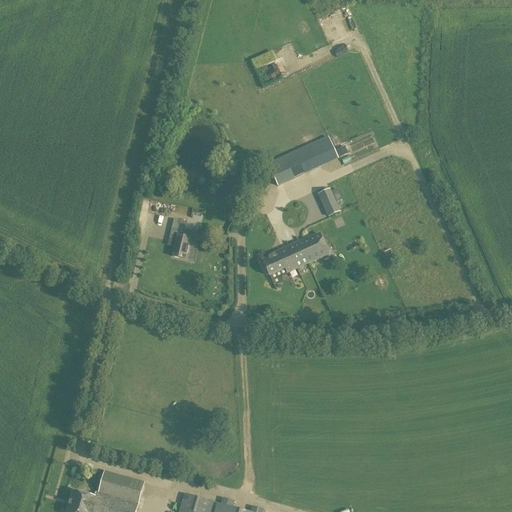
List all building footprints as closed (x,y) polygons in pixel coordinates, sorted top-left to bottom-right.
[(270,51),(250,59),(254,70),(275,61),(270,51)] [(278,187),(338,159),(328,137),(267,164),(278,187)] [(329,190),(319,194),(324,205),(333,201),(329,190)] [(188,260),(193,239),(183,237),(187,222),(174,219),(169,240),(176,242),(172,257),(188,260)] [(308,263),(313,261),(328,254),(327,251),(324,244),(319,235),(299,243),(308,263)] [(297,268),(308,263),(299,243),(294,246),(293,245),(288,247),(289,248),(297,268)] [(264,269),(267,275),(268,274),(269,276),(285,269),(287,273),(297,268),(289,248),(281,252),(262,260),(266,268),(264,269)] [(136,511),(145,483),(104,471),(98,493),(95,492),(93,497),(73,491),(66,511),(136,511)] [(221,504),(183,494),(183,496),(178,511),(262,511),(263,510),(252,506),(250,511),(247,511),(233,508),(235,502),(223,498),(221,504)]
